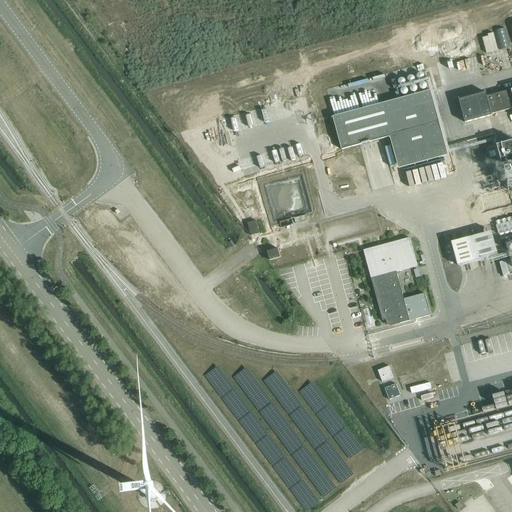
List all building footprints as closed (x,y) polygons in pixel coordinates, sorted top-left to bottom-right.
[(504,27),(494,30),(500,49),(510,47),(504,27)] [(462,70),(461,56),(453,56),(454,70),(462,70)] [(467,58),(461,60),(464,67),(470,65),(467,58)] [(418,68),(431,65),(430,60),(416,63),(418,68)] [(511,88),(486,96),(491,114),(511,108),(511,88)] [(448,155),(430,90),(382,103),(332,117),(341,149),(389,136),(399,169),(448,155)] [(485,92),(459,99),(465,122),(492,115),(491,114),(486,96),(485,92)] [(511,140),(497,145),(508,187),(511,185),(511,140)] [(433,179),(461,173),(458,157),(430,164),(433,179)] [(424,167),(413,168),(415,184),(426,182),(424,167)] [(487,178),(498,176),(496,168),(485,170),(487,178)] [(251,236),(258,234),(259,233),(256,221),(247,223),(251,236)] [(501,229),(461,237),(466,262),(506,255),(501,229)] [(389,325),(390,326),(430,315),(424,293),(403,299),(396,271),(417,266),(409,237),(363,250),(382,320),(385,320),(386,323),(387,324),(388,325),(389,325)] [(269,260),(280,257),(278,248),(267,251),(269,260)] [(499,262),(503,274),(508,272),(505,261),(499,262)] [(377,370),(382,381),(393,377),(389,366),(377,370)] [(384,388),(389,400),(400,395),(396,383),(384,388)] [(451,424),(438,428),(439,433),(453,429),(451,424)] [(155,493),(155,492),(154,491),(153,491),(152,491),(151,491),(150,491),(149,492),(148,493),(148,494),(148,495),(148,496),(149,497),(150,498),(152,499),(153,499),(154,498),(155,498),(155,497),(156,496),(156,495),(156,494),(155,493)]
